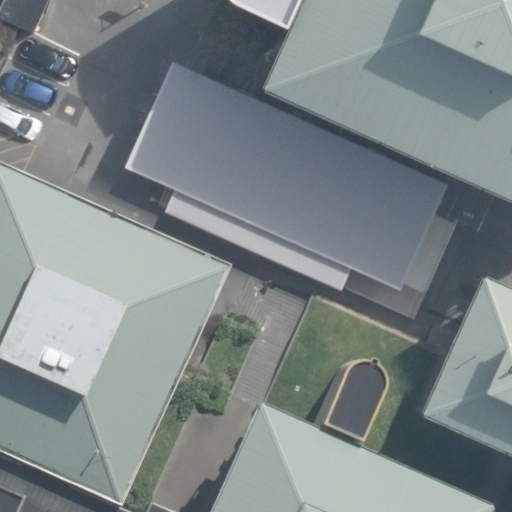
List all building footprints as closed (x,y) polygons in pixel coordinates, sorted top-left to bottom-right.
[(511,0),(261,0),(309,22),(282,81),(511,185),(511,0)] [(224,260),(0,164),(0,449),(113,496),(224,260)] [(511,254),(506,252),(434,409),(511,444),(511,254)] [(493,511),(495,509),(259,402),(208,511),(493,511)] [(0,511),(10,511),(16,498),(51,511),(169,511),(173,504),(141,490),(132,506),(113,496),(0,449),(0,511)]
